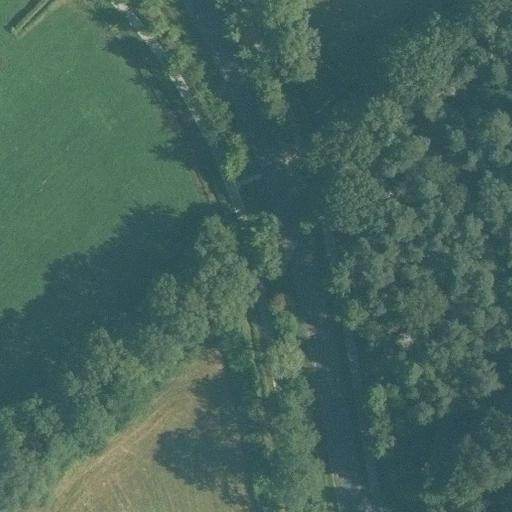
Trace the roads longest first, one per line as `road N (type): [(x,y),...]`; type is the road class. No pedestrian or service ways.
road 1 (secondary): [(348,511),(308,290),(272,169),(198,0)]
road 2 (track): [(272,169),(481,0)]
